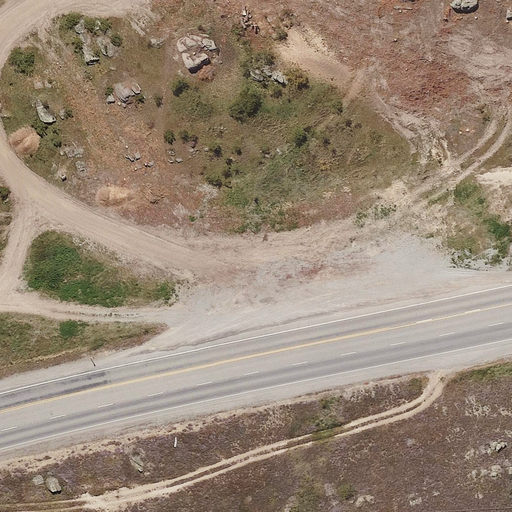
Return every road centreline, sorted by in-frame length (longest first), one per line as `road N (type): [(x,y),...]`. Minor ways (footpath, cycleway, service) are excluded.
road 1 (track): [(0,300),(91,317),(178,313),(386,329),(359,258),(182,260),(47,198),(4,159),(0,139)]
road 2 (primary): [(511,303),(0,412)]
road 3 (track): [(431,319),(443,377),(433,401),(112,504)]
